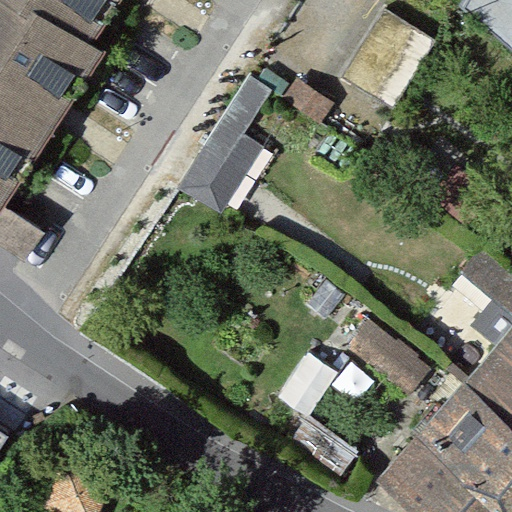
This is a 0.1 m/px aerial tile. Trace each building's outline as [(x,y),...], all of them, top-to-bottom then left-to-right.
[(0,0),(0,205),(105,46),(92,37),(116,0),(0,0)] [(511,0),(466,0),(465,2),(511,31),(511,0)] [(437,39),(385,8),(344,75),(396,106),(437,39)] [(181,187),(223,213),(265,146),(244,133),(271,91),(250,78),(181,187)] [(511,309),(511,265),(484,245),(462,273),(511,309)] [(367,314),(349,346),(415,383),(433,351),(367,314)] [(511,325),(464,382),(511,423),(511,325)] [(0,434),(35,381),(0,357),(0,434)] [(511,511),(511,423),(464,382),(385,473),(429,511),(511,511)] [(65,461),(47,503),(68,511),(96,511),(110,481),(65,461)]
